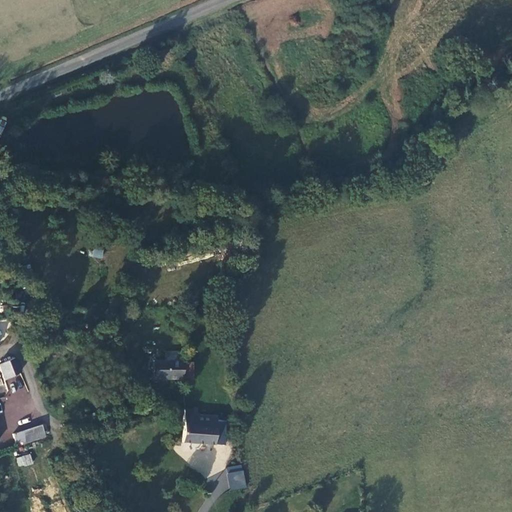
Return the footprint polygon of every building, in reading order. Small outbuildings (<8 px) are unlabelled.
[(94,247),(91,255),(102,258),(104,250),(94,247)] [(0,369),(5,381),(21,373),(16,358),(0,365),(0,369)] [(165,380),(183,380),(182,376),(182,362),(164,363),(165,380)] [(192,362),(182,362),(182,376),(191,376),(192,362)] [(154,381),(165,380),(164,363),(153,363),(154,381)] [(197,409),(184,409),(183,443),(215,445),(216,421),(216,417),(197,416),(197,409)] [(215,445),(224,445),(225,421),(216,421),(215,445)] [(19,447),(46,437),(42,425),(15,435),(19,447)] [(31,454),(16,457),(18,467),(33,464),(31,454)] [(226,467),(229,490),(246,488),(243,465),(226,467)]
